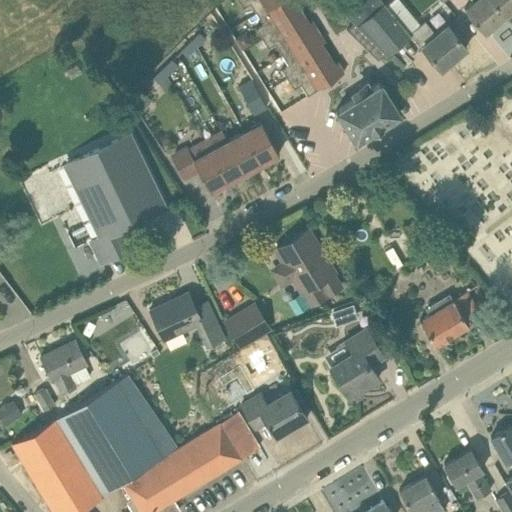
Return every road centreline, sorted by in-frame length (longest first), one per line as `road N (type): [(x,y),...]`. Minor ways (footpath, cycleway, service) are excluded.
road 1 (residential): [(0,340),(342,170),(511,67)]
road 2 (unclassified): [(250,511),(511,349)]
